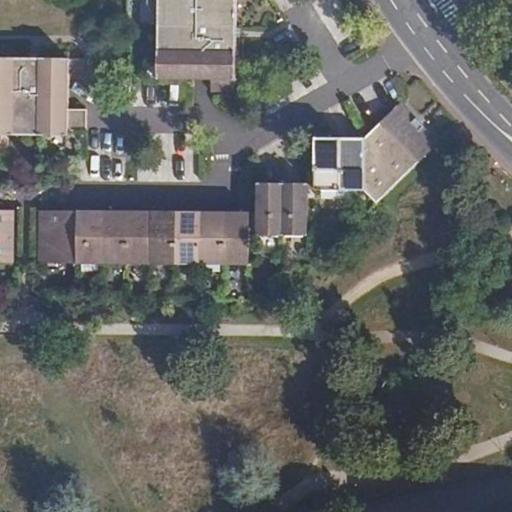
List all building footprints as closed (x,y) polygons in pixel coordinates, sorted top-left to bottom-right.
[(237,80),(236,0),(158,0),(158,79),(212,79),(237,80)] [(0,57),(0,135),(69,137),(69,131),(69,113),(69,73),(70,58),(0,57)] [(86,59),(70,58),(69,73),(86,74),(86,59)] [(237,93),(237,80),(212,79),(212,93),(237,93)] [(378,204),(441,142),(401,101),(366,138),(365,187),(365,191),(378,204)] [(69,113),(69,131),(87,131),(87,114),(69,113)] [(309,183),(309,187),(341,187),(342,138),(342,137),(312,137),(312,170),(309,171),(309,183)] [(365,187),(366,138),(361,139),(342,137),(342,138),(341,187),(365,187)] [(258,237),(283,237),(284,186),(258,185),(258,212),(258,237)] [(283,237),(308,237),(309,187),(284,186),(283,237)] [(0,213),(0,264),(14,264),(14,258),(15,214),(0,213)] [(40,214),(39,258),(39,264),(79,264),(80,215),(40,214)] [(80,215),(79,264),(103,264),(104,215),(80,215)] [(104,215),(103,264),(128,265),(128,215),(104,215)] [(152,215),(128,215),(128,265),(152,265),(152,215)] [(176,215),(152,215),(152,265),(176,265),(176,215)] [(176,215),(176,265),(200,265),(201,216),(176,215)] [(201,216),(200,265),(225,265),(225,216),(201,216)] [(225,216),(225,265),(250,265),(250,216),(225,216)]
